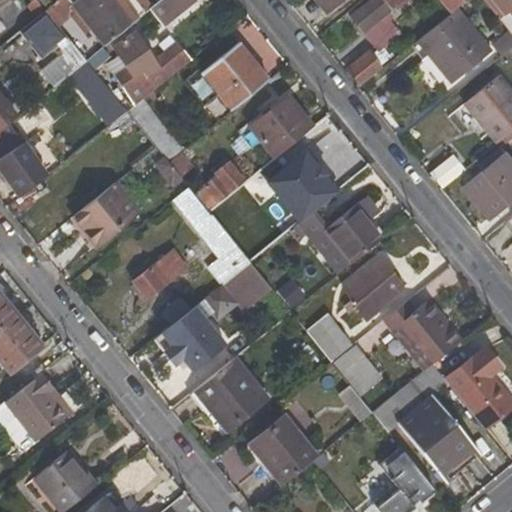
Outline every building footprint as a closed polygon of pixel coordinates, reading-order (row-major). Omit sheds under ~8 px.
[(34,0),(33,0),(25,7),(35,19),(44,11),(34,0)] [(51,5),(46,0),(34,0),(44,11),(51,5)] [(102,48),(136,20),(120,0),(57,0),(51,5),(44,11),(57,28),(75,14),(102,48)] [(161,28),(194,1),(193,0),(160,0),(147,11),(161,28)] [(319,0),(329,12),(343,0),(319,0)] [(441,0),(450,10),(462,0),(368,0),(348,16),(362,32),(403,0),(441,0)] [(511,0),(482,0),(508,31),(511,36),(511,0)] [(44,11),(35,19),(18,32),(41,59),(66,38),(57,28),(44,11)] [(489,53),(454,11),(417,42),(451,84),(489,53)] [(500,57),(507,50),(511,46),(511,36),(508,31),(491,45),(500,57)] [(138,102),(148,94),(187,62),(176,46),(154,64),(135,35),(114,48),(130,71),(120,79),(138,102)] [(204,76),(231,110),(267,81),(239,47),(204,76)] [(92,72),(109,58),(101,49),(85,62),(92,72)] [(371,54),(345,74),(355,86),(380,67),(371,54)] [(462,104),(495,144),(511,130),(511,94),(497,76),(462,104)] [(108,85),(94,93),(110,121),(125,113),(108,85)] [(150,112),(157,105),(148,94),(138,102),(125,112),(166,163),(179,153),(181,152),(150,112)] [(250,130),(273,158),(311,128),(287,98),(250,130)] [(0,131),(9,124),(15,119),(0,99),(0,131)] [(0,171),(19,199),(45,177),(9,124),(0,131),(0,171)] [(284,166),(309,197),(331,179),(308,149),(284,166)] [(180,179),(192,169),(179,153),(166,163),(180,179)] [(486,205),(492,213),(504,205),(494,191),(511,176),(511,167),(502,155),(468,182),(479,196),(474,201),(481,209),(486,205)] [(451,156),(429,174),(441,188),(463,170),(451,156)] [(194,193),(209,211),(245,182),(230,164),(194,193)] [(504,205),(511,197),(511,176),(494,191),(504,205)] [(73,218),(96,247),(135,215),(113,186),(73,218)] [(207,212),(187,188),(171,202),(220,261),(208,270),(220,285),(227,280),(248,263),(207,212)] [(217,213),(226,225),(251,204),(242,192),(217,213)] [(378,213),(366,197),(363,200),(375,214),(370,218),(371,219),(378,213)] [(375,214),(363,200),(327,228),(355,262),(381,239),(367,222),(371,219),(370,218),(375,214)] [(355,262),(327,228),(314,211),(295,225),(336,276),(355,262)] [(132,283),(146,299),(184,269),(171,252),(132,283)] [(342,290),(366,319),(403,289),(379,259),(342,290)] [(271,290),(248,263),(227,280),(250,307),(271,290)] [(6,272),(0,274),(0,287),(6,299),(17,293),(6,272)] [(250,307),(227,280),(220,285),(219,286),(242,313),(250,307)] [(0,362),(7,372),(40,346),(0,296),(0,362)] [(159,315),(167,324),(186,309),(179,299),(159,315)] [(390,333),(415,311),(407,300),(381,322),(390,333)] [(451,327),(429,300),(422,306),(445,332),(451,327)] [(445,332),(422,306),(415,311),(390,333),(421,372),(431,365),(461,340),(451,327),(445,332)] [(223,344),(194,307),(158,335),(188,373),(223,344)] [(325,317),(305,333),(331,364),(333,362),(349,348),(325,317)] [(380,380),(353,345),(349,348),(333,362),(360,396),(380,380)] [(500,370),(483,349),(443,381),(447,385),(483,431),(511,406),(511,404),(491,377),(500,370)] [(212,412),(210,414),(213,418),(224,432),(266,398),(234,358),(194,390),(212,412)] [(431,365),(421,372),(371,413),(387,433),(397,425),(444,484),(478,457),(432,399),(447,385),(443,381),(431,365)] [(359,422),(371,413),(339,374),(328,384),(359,422)] [(3,406),(33,444),(65,418),(46,395),(51,392),(39,378),(3,406)] [(183,399),(204,425),(213,418),(210,414),(212,412),(194,390),(183,399)] [(65,418),(69,414),(51,392),(46,395),(65,418)] [(267,468),(265,469),(279,487),(312,461),(315,458),(283,418),(249,445),(267,468)] [(430,511),(440,505),(427,488),(429,485),(401,450),(371,474),(376,480),(368,486),(378,499),(396,486),(416,511),(430,511)] [(35,481),(60,511),(65,511),(94,489),(73,465),(77,461),(70,453),(35,481)] [(94,489),(97,486),(77,461),(73,465),(94,489)] [(103,497),(115,511),(129,511),(112,490),(103,497)] [(85,511),(115,511),(103,497),(85,511)]
